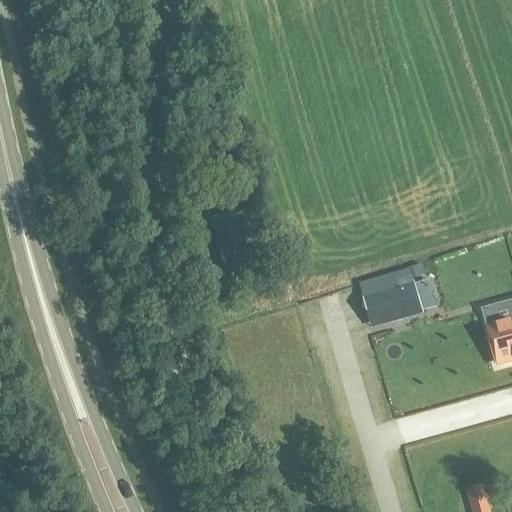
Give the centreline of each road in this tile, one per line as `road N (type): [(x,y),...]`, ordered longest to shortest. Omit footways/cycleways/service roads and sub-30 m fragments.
road 1 (track): [(175,0),(151,235),(174,345),(237,511)]
road 2 (primary): [(134,511),(77,371),(0,123)]
road 3 (primary): [(0,131),(23,267),(107,511)]
road 4 (track): [(389,511),(366,439),(511,400)]
